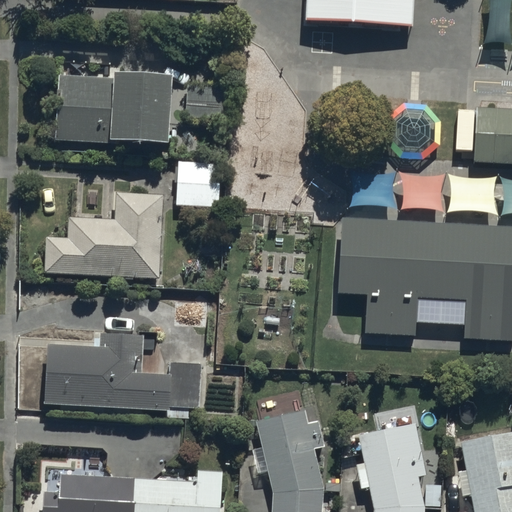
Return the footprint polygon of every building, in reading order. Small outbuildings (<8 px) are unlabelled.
[(416,0),(308,0),(307,25),(415,30),(416,0)] [(511,0),(483,0),(481,48),(511,50),(511,0)] [(57,68),(52,136),(164,145),(169,77),(57,68)] [(228,95),(188,91),(187,126),(226,128),(228,95)] [(511,164),(511,107),(476,105),(472,162),(511,164)] [(426,111),(404,111),(386,126),(386,153),(401,166),(424,166),(441,152),(441,128),(426,111)] [(220,172),(179,171),(178,213),(219,214),(220,172)] [(160,287),(163,203),(120,203),(116,202),(115,229),(69,227),(68,246),(46,246),(45,283),(160,287)] [(466,306),(463,340),(511,343),(511,232),(343,222),(338,298),(364,300),(361,338),(418,342),(420,303),(466,306)] [(47,345),(42,403),(167,410),(169,375),(133,373),(134,350),(47,345)] [(271,511),(322,511),(324,490),(303,409),(255,421),(273,493),(271,511)] [(369,511),(423,511),(424,507),(407,424),(355,435),(370,506),(369,511)] [(511,511),(511,439),(511,433),(459,443),(472,511),(511,511)] [(42,461),(42,511),(222,511),(224,481),(199,480),(198,490),(113,486),(113,479),(108,475),(108,457),(103,452),(66,452),(66,461),(42,461)]
